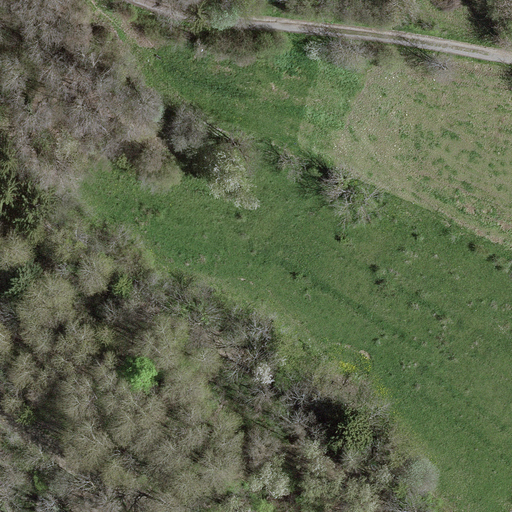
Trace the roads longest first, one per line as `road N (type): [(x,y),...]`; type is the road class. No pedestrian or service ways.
road 1 (track): [(511,55),(170,0)]
road 2 (track): [(142,511),(0,415)]
